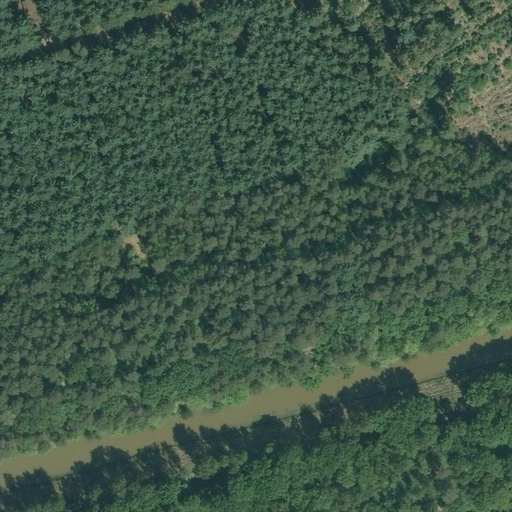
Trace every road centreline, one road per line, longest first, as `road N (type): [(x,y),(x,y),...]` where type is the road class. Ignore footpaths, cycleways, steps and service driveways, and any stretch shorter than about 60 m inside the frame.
road 1 (unclassified): [(511,388),(42,511)]
road 2 (track): [(237,0),(0,64)]
